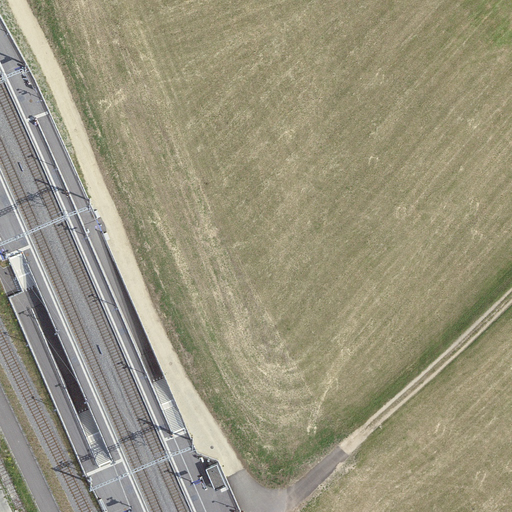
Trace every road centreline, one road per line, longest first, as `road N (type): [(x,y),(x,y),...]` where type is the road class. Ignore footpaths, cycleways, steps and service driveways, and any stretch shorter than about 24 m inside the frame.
road 1 (track): [(15,0),(249,511)]
road 2 (track): [(270,511),(511,294)]
road 3 (unclassified): [(52,511),(0,397)]
